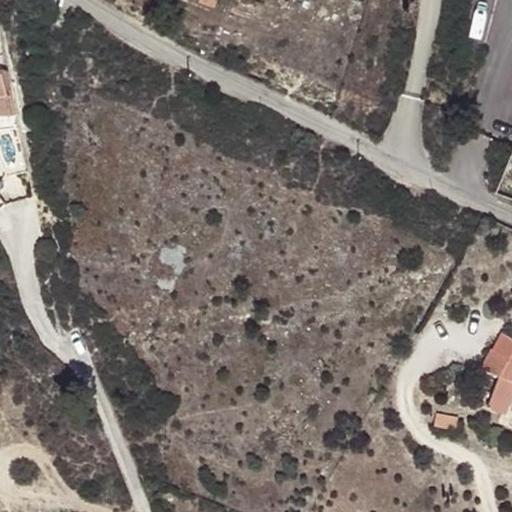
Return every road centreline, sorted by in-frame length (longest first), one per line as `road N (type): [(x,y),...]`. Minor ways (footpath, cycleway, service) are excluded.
road 1 (unclassified): [(511,217),(80,0)]
road 2 (residential): [(146,511),(87,364),(46,334),(3,217)]
